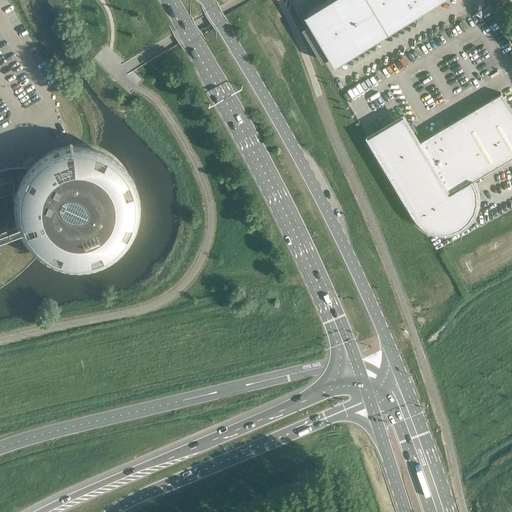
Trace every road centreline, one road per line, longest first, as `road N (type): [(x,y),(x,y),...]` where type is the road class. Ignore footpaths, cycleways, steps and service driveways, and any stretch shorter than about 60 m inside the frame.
road 1 (secondary): [(170,0),(288,217),(360,379)]
road 2 (secondary): [(401,376),(342,243),(207,0)]
road 3 (motorway): [(360,379),(44,511)]
road 4 (motorway): [(116,511),(370,401)]
road 5 (primary): [(440,511),(401,376)]
road 6 (unknown): [(0,18),(44,93),(41,114),(25,114)]
